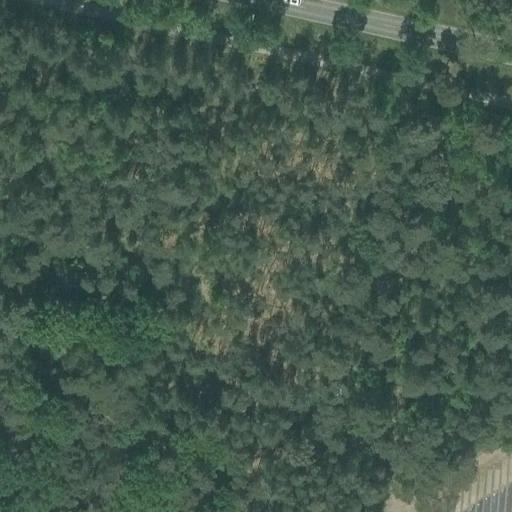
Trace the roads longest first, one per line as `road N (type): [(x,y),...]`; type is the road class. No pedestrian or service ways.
road 1 (tertiary): [(511,61),(237,0)]
road 2 (track): [(209,511),(212,490),(29,405),(0,401)]
